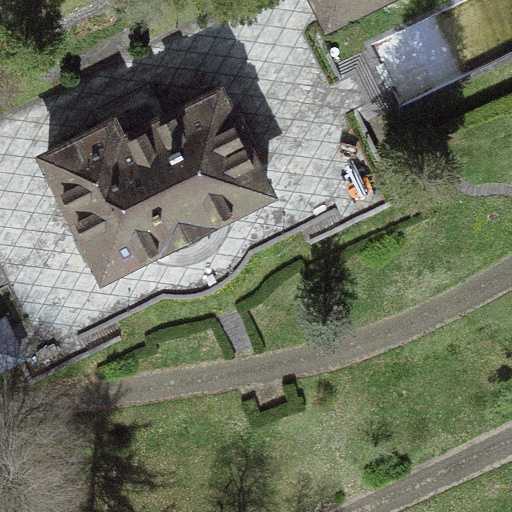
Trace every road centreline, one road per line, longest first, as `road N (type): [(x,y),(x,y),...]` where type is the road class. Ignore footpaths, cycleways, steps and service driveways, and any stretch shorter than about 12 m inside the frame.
road 1 (unknown): [(0,408),(175,395),(353,355),(511,284)]
road 2 (unknown): [(511,446),(372,511)]
